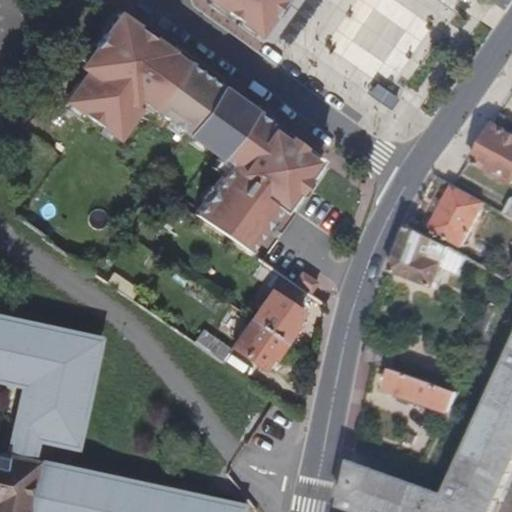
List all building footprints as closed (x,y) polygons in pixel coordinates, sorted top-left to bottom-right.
[(207,0),(254,34),(278,0),(207,0)] [(192,212),(249,251),(319,157),(116,9),(78,63),(85,68),(63,97),(116,135),(142,100),(228,161),(192,212)] [(364,93),(388,110),(396,98),(373,82),(364,93)] [(509,186),(511,181),(511,138),(494,126),(471,162),(509,186)] [(458,248),(482,204),(453,188),(451,187),(427,231),(458,248)] [(511,200),(503,216),(511,220),(511,200)] [(446,254),(448,247),(406,225),(389,270),(432,287),(442,262),(446,254)] [(459,269),(465,256),(458,252),(448,247),(446,254),(442,262),(459,269)] [(301,271),(295,279),(310,289),(315,281),(301,271)] [(269,289),(231,346),(261,368),(299,310),(269,289)] [(486,329),(494,312),(483,307),(475,324),(486,329)] [(0,511),(237,511),(238,508),(37,465),(38,463),(26,461),(32,436),(72,445),(95,341),(0,319),(0,511)] [(228,351),(200,332),(193,343),(221,363),(228,351)] [(390,368),(397,350),(364,338),(358,356),(373,362),(390,368)] [(511,354),(446,496),(351,465),(340,507),(355,511),(438,511),(440,509),(445,511),(488,511),(511,463),(511,354)] [(457,392),(393,369),(388,387),(440,409),(437,415),(445,419),(457,392)]
